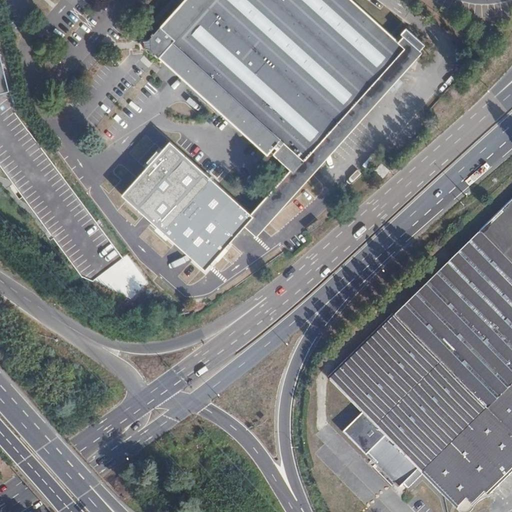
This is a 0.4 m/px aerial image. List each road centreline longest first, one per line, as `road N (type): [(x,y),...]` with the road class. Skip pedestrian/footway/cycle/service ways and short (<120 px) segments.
road 1 (motorway): [(301,511),(285,441),(288,383),(307,336),(364,258)]
road 2 (primary): [(494,109),(290,291)]
road 3 (trunk): [(290,291),(163,348),(124,347),(57,322)]
road 4 (primary): [(190,404),(364,258)]
road 5 (primary): [(364,258),(511,124)]
road 6 (primary): [(290,291),(141,403)]
road 7 (primary): [(141,403),(0,499)]
road 8 (unknown): [(0,128),(90,255)]
road 9 (motorway): [(101,511),(0,396)]
road 10 (motorway): [(293,511),(260,457),(190,404)]
road 11 (trunk): [(141,403),(125,368),(57,322)]
